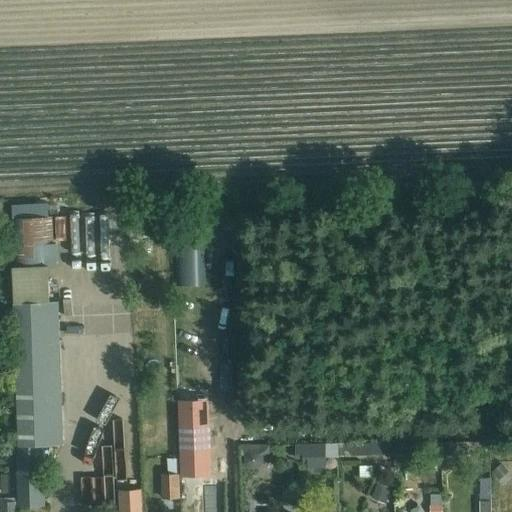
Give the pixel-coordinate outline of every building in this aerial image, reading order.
[(149,207),(128,209),(131,238),(151,237),(149,207)] [(13,442),(16,502),(16,507),(41,506),(39,442),(61,441),(56,303),(48,303),(46,266),(59,266),(58,245),(55,245),(53,217),(10,219),(11,267),(18,442),(13,442)] [(191,228),(173,229),(174,238),(191,238),(191,228)] [(204,239),(174,239),(175,285),(205,284),(204,239)] [(108,397),(86,411),(92,420),(114,406),(108,397)] [(170,472),(200,473),(202,400),(172,399),(170,472)] [(255,464),(253,441),(238,443),(240,465),(255,464)] [(104,443),(105,468),(128,467),(127,442),(104,443)] [(427,455),(443,455),(443,442),(427,443),(427,455)] [(443,442),(443,455),(457,454),(456,442),(443,442)] [(394,443),(337,444),(337,454),(343,454),(343,449),(350,449),(350,454),(394,454),(394,443)] [(324,444),(302,444),(302,464),(308,464),(308,468),(325,468),(325,456),(324,444)] [(337,454),(337,444),(324,444),(325,456),(337,456),(337,454)] [(501,462),(491,470),(497,478),(507,469),(501,462)] [(163,497),(177,497),(177,475),(163,475),(163,497)] [(206,511),(207,477),(193,477),(193,511),(206,511)] [(491,511),(492,501),(491,478),(481,479),(481,501),(480,501),(479,511),(491,511)] [(390,487),(377,482),(372,496),(384,501),(390,487)] [(139,488),(119,489),(120,508),(140,507),(139,488)] [(397,492),(394,507),(407,510),(410,495),(397,492)] [(15,511),(16,507),(16,502),(0,502),(0,511),(15,511)]
